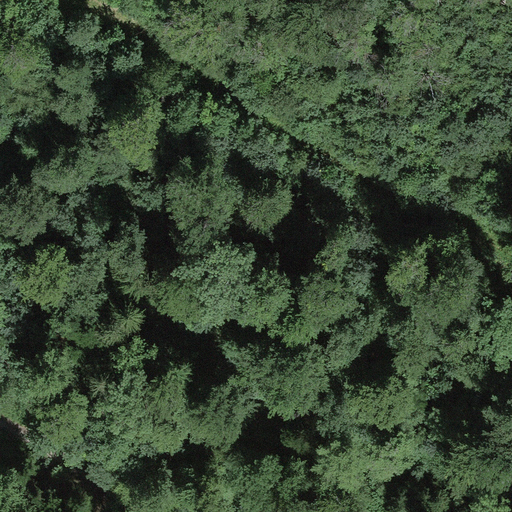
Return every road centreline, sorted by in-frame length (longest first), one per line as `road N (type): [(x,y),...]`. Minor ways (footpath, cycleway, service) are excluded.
road 1 (track): [(90,0),(147,26),(370,180),(511,246)]
road 2 (track): [(0,423),(134,511)]
